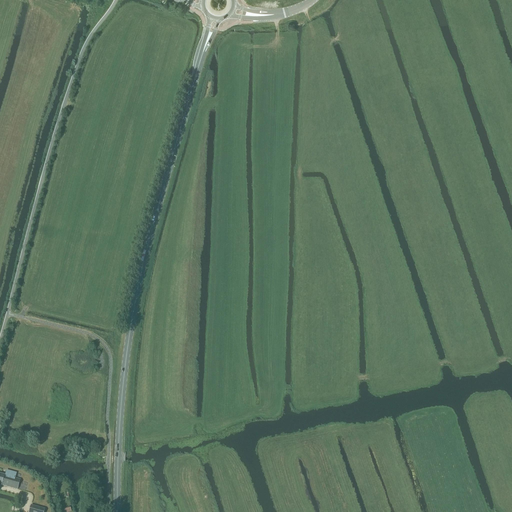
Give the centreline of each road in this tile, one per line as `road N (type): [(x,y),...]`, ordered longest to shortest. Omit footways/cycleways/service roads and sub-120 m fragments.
road 1 (primary): [(117,511),(128,323),(206,40)]
road 2 (unclassified): [(0,351),(60,114),(87,41),(115,0)]
